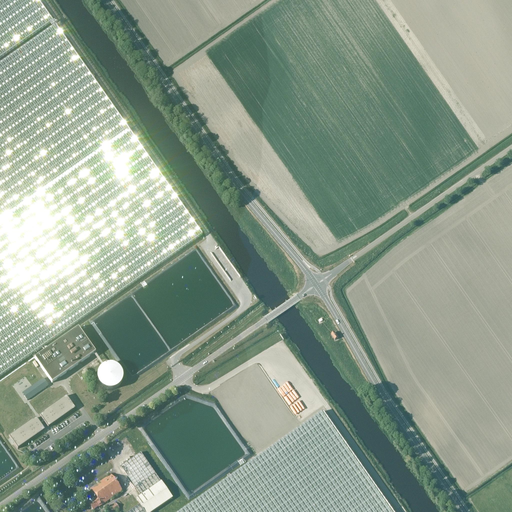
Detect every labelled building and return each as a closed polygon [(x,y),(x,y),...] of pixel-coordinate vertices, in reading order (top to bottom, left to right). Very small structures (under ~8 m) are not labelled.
[(0,0),(0,376),(202,235),(55,26),(0,64),(0,58),(53,22),(37,0),(0,0)] [(35,359),(52,384),(95,353),(78,328),(35,359)] [(98,340),(97,340),(96,340),(95,341),(94,341),(93,342),(92,343),(92,344),(92,345),(92,346),(92,347),(92,348),(93,349),(94,350),(95,350),(96,351),(97,351),(98,351),(99,350),(100,350),(101,349),(102,348),(102,347),(102,346),(102,345),(102,344),(102,343),(101,342),(100,341),(99,341),(98,340)] [(97,377),(97,380),(98,382),(99,384),(100,386),(101,387),(103,388),(105,389),(107,390),(109,390),(111,390),(114,390),(116,389),(117,388),(119,386),(120,385),(122,383),(122,381),(123,379),(123,376),(122,374),(122,372),(121,370),(119,369),(117,367),(116,366),(114,365),(111,365),(109,365),(107,365),(105,366),(103,367),(101,368),(100,369),(99,371),(98,373),(97,375),(97,377)] [(43,379),(22,394),(28,401),(48,386),(43,379)] [(43,421),(44,422),(48,428),(75,409),(66,396),(43,413),(40,416),(43,421)] [(393,511),(366,472),(324,412),(237,472),(180,511),(393,511)] [(32,420),(9,437),(18,449),(45,430),(40,425),(40,424),(36,418),(32,421),(32,420)] [(141,505),(130,511),(153,511),(155,511),(173,499),(155,472),(142,453),(122,467),(142,496),(137,499),(141,505)] [(88,503),(93,511),(99,507),(99,508),(123,491),(111,475),(90,489),(96,498),(88,503)]
